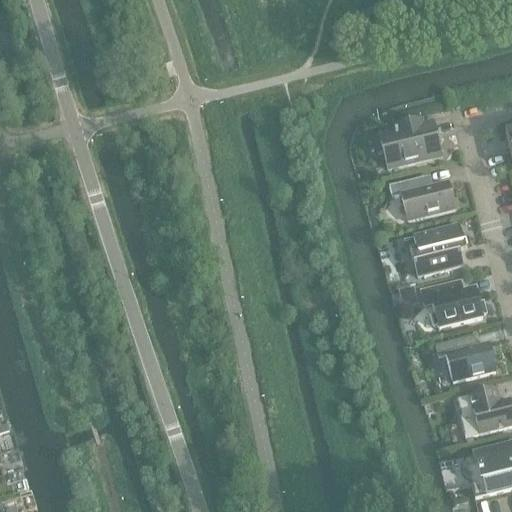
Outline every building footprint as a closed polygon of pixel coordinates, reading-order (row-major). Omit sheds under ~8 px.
[(380,138),(388,172),(431,161),(431,159),(441,156),(433,125),(423,127),(422,123),(396,129),(397,134),(380,138)] [(402,198),(408,225),(455,213),(448,185),(427,190),(424,180),(389,188),(392,200),(402,198)] [(415,268),(418,280),(463,269),(459,257),(467,255),(464,241),(462,242),(459,229),(414,240),(417,253),(410,255),(413,269),(415,268)] [(438,329),(439,333),(483,322),(482,318),(486,317),(483,305),(479,306),(476,294),(463,297),(460,285),(422,295),(425,308),(432,306),(435,317),(430,318),(434,330),(438,329)] [(446,358),(453,386),(496,375),(488,346),(472,351),(469,339),(435,348),(438,360),(446,358)] [(473,413),(479,438),(511,429),(511,407),(511,402),(500,405),(497,392),(468,399),(472,413),(473,413)] [(471,488),(475,503),(511,493),(511,446),(475,456),(476,460),(467,462),(464,464),(462,466),(461,470),(461,473),(462,476),(464,478),(469,482),(471,485),(473,488),(471,488)]
